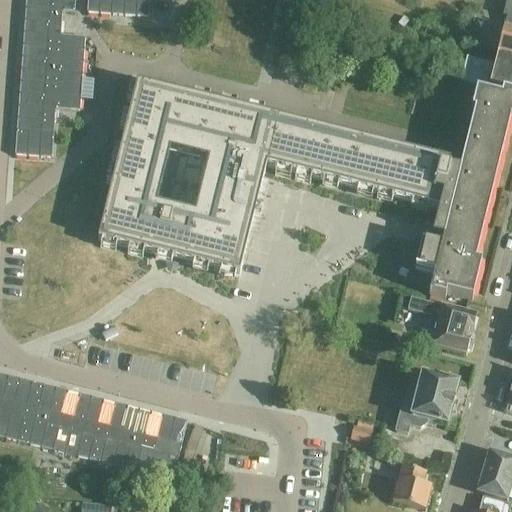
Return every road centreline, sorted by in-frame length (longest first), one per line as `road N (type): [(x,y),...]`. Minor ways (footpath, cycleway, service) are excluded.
road 1 (unknown): [(154,81),(437,146)]
road 2 (residential): [(262,425),(25,365),(0,346)]
road 3 (tertiary): [(454,511),(511,290)]
road 4 (unknown): [(8,35),(154,81)]
road 5 (residential): [(0,149),(10,0)]
road 6 (residential): [(262,425),(315,437),(303,511)]
